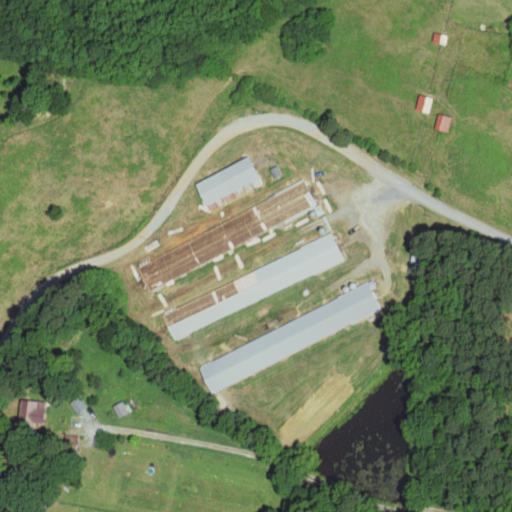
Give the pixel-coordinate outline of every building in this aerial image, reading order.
[(192,181),(201,204),(251,183),(253,187),(259,184),(248,158),(192,181)] [(132,260),(144,287),(317,213),(305,186),(132,260)] [(170,338),(343,263),(331,236),(159,311),(170,338)] [(195,364),(207,391),(379,311),(367,285),(195,364)] [(18,426),(33,427),(33,423),(42,424),(44,402),(20,399),(18,426)] [(74,453),(77,436),(67,434),(64,452),(74,453)]
